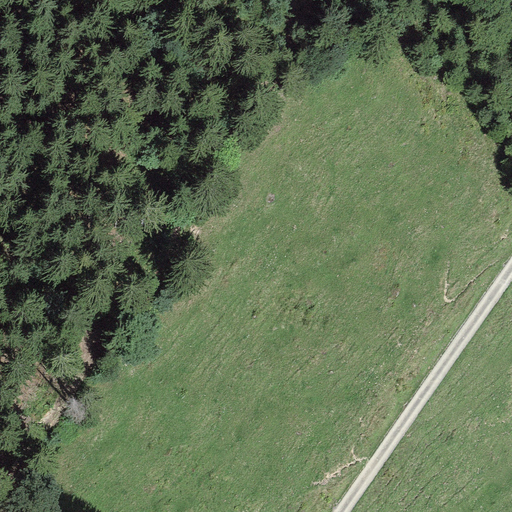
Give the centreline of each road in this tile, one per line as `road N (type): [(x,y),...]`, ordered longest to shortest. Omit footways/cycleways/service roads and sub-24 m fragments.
road 1 (track): [(0,505),(105,336),(151,286),(232,130),(287,59),(297,0)]
road 2 (track): [(341,511),(511,267)]
